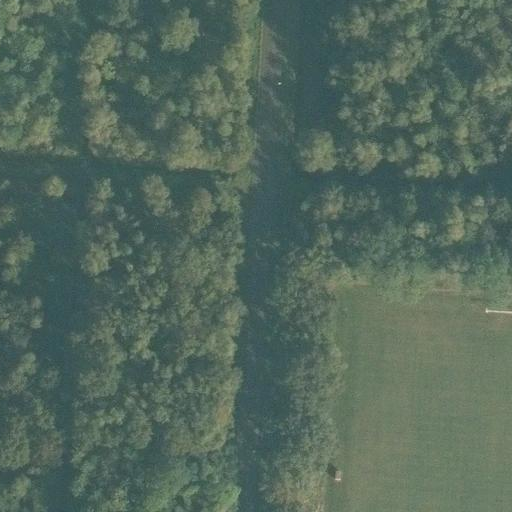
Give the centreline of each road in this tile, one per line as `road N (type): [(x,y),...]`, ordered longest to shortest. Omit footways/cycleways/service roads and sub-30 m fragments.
road 1 (unclassified): [(241,511),(274,0)]
road 2 (track): [(262,187),(0,179)]
